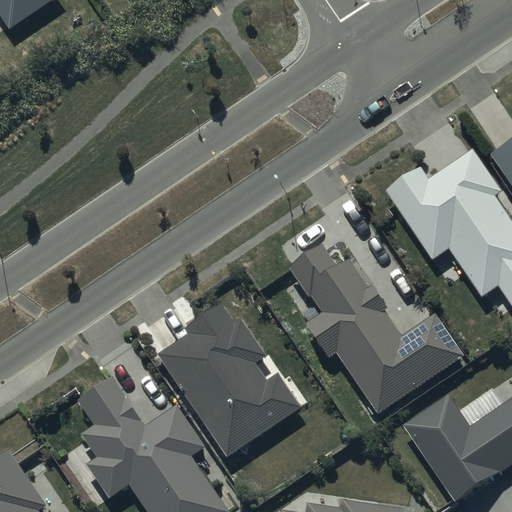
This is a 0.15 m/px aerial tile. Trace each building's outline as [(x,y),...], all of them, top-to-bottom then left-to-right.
[(0,0),(0,17),(11,33),(60,0),(0,0)] [(511,143),(493,156),(511,185),(511,143)] [(423,170),(388,193),(434,263),(452,251),(484,299),(499,289),(511,308),(511,221),(498,200),(503,196),(473,152),(430,180),(423,170)] [(326,315),(309,325),(330,358),(337,354),(378,416),(467,357),(439,314),(402,339),(386,314),(391,311),(376,289),(371,293),(348,260),(337,268),(323,246),(291,268),(311,298),(314,297),(326,315)] [(190,335),(160,355),(229,458),(306,407),(283,373),(268,384),(256,366),(268,358),(244,321),(236,326),(223,306),(187,330),(190,335)] [(98,459),(89,466),(112,500),(131,487),(148,511),(230,511),(194,460),(206,451),(176,408),(147,428),(112,379),(81,401),(98,426),(83,437),(98,459)] [(451,396),(404,427),(455,504),(499,474),(500,475),(511,466),(511,403),(473,429),(451,396)] [(0,511),(41,511),(47,508),(11,452),(0,458),(0,511)] [(405,511),(406,511),(343,503),(342,510),(309,505),(308,511),(405,511)]
